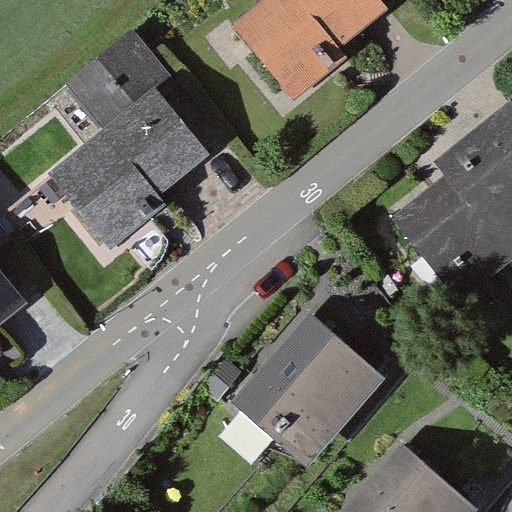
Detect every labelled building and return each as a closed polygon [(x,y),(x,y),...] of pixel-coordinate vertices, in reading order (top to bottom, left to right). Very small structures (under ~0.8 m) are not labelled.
[(381,0),(266,0),(234,26),(285,89),(321,59),(328,68),(334,63),(327,54),(386,6),(381,0)] [(171,81),(132,33),(70,83),(108,129),(53,174),(105,236),(205,154),(155,94),(171,81)] [(511,233),(511,104),(480,129),(490,142),(394,219),(422,253),(435,243),(467,282),(511,245),(511,235),(511,233)] [(0,318),(23,300),(0,271),(0,242),(8,235),(0,225),(0,318)] [(379,373),(315,317),(237,406),(274,438),(283,427),(310,451),(379,373)] [(462,511),(471,503),(406,446),(348,511),(462,511)]
